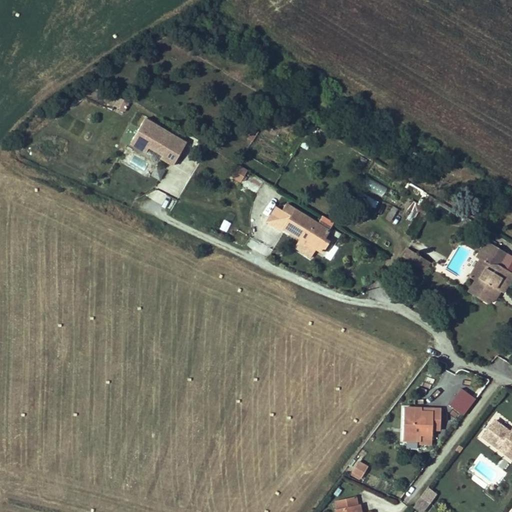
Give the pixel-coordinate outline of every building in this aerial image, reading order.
[(122,115),(129,103),(117,97),(111,109),(122,115)] [(191,145),(152,121),(137,146),(152,155),(156,149),(170,158),(168,161),(177,167),(191,145)] [(248,170),(239,165),(232,176),(241,182),(248,170)] [(363,185),(382,195),(386,187),(366,177),(363,185)] [(248,209),(263,220),(282,194),(267,183),(248,209)] [(152,189),(148,199),(172,208),(176,198),(152,189)] [(402,204),(395,200),(392,205),(399,210),(402,204)] [(404,213),(412,217),(416,210),(414,208),(417,203),(411,200),(404,213)] [(375,210),(390,220),(397,209),(388,203),(386,205),(381,202),(375,210)] [(276,207),(267,222),(283,231),(284,229),(322,252),(329,241),(324,239),(329,231),(286,203),(282,210),(276,207)] [(264,254),(267,246),(249,238),(245,246),(264,254)] [(506,253),(485,240),(475,257),(478,259),(468,276),(474,279),(467,291),(487,303),(496,300),(501,292),(504,294),(511,279),(511,273),(497,264),(500,264),(506,253)] [(407,248),(401,257),(425,272),(431,263),(407,248)] [(448,405),(463,416),(475,398),(460,388),(448,405)] [(403,406),(402,440),(420,441),(420,444),(432,445),(432,429),(433,409),(421,408),(421,406),(403,406)] [(441,407),(421,406),(421,408),(433,409),(432,429),(440,430),(441,407)] [(482,436),(505,453),(508,449),(511,451),(511,429),(510,432),(495,420),(482,436)] [(356,462),(352,472),(362,477),(368,467),(356,462)] [(428,488),(422,497),(430,503),(436,494),(428,488)] [(356,496),(335,501),(337,509),(358,504),(356,496)] [(422,497),(414,507),(420,511),(422,511),(430,503),(422,497)]
